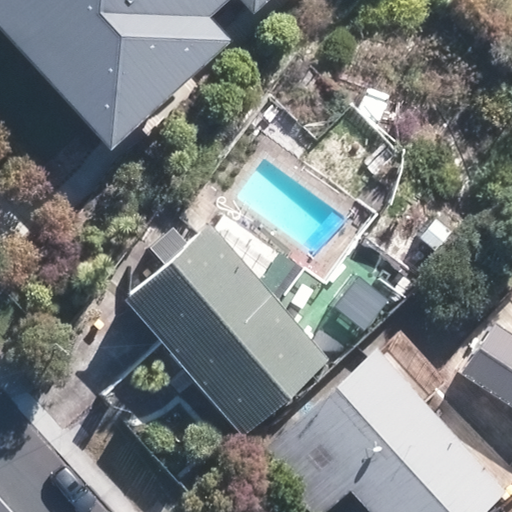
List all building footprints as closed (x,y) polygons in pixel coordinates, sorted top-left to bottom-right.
[(0,0),(0,11),(113,134),(260,0),(0,0)] [(202,222),(125,292),(245,421),(321,351),(202,222)] [(365,229),(343,259),(405,304),(427,274),(365,229)] [(511,335),(487,320),(458,366),(511,399),(511,335)] [(467,511),(496,486),(371,350),(258,453),(310,510),(349,475),(383,511),(467,511)]
